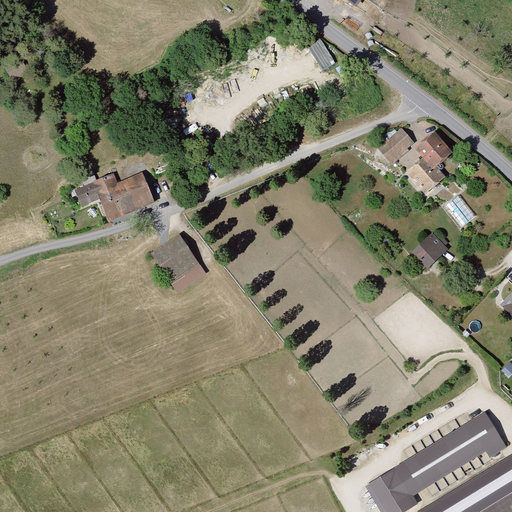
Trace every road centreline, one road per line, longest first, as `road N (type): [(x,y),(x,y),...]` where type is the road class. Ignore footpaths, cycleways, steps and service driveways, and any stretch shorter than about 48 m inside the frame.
road 1 (residential): [(421,100),(411,111),(160,215),(0,261)]
road 2 (unknown): [(511,413),(484,394),(420,430),(354,478),(362,511)]
road 3 (unclassified): [(287,0),(421,100)]
